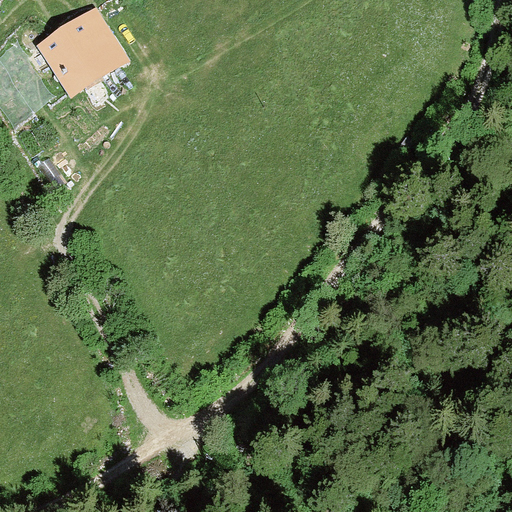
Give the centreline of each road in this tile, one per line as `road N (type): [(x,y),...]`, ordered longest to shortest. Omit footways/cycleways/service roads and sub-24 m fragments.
road 1 (track): [(504,0),(381,234),(203,418),(5,511)]
road 2 (track): [(164,436),(0,131)]
road 3 (track): [(306,0),(120,123)]
